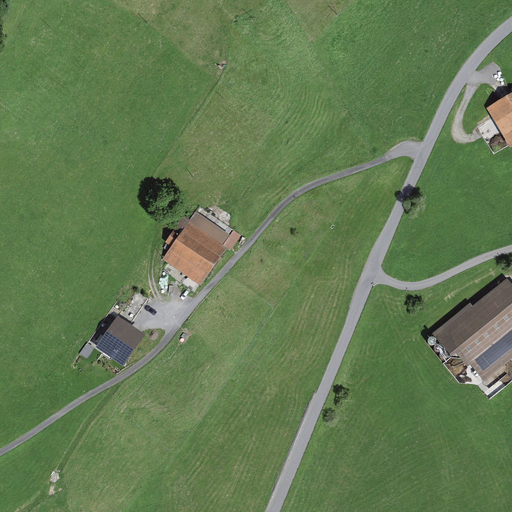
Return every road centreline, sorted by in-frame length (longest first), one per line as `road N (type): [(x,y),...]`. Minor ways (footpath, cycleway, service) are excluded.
road 1 (unclassified): [(511,23),(455,89),(369,274)]
road 2 (unclassified): [(369,274),(274,511)]
road 3 (unclassified): [(511,247),(426,283),(369,274)]
